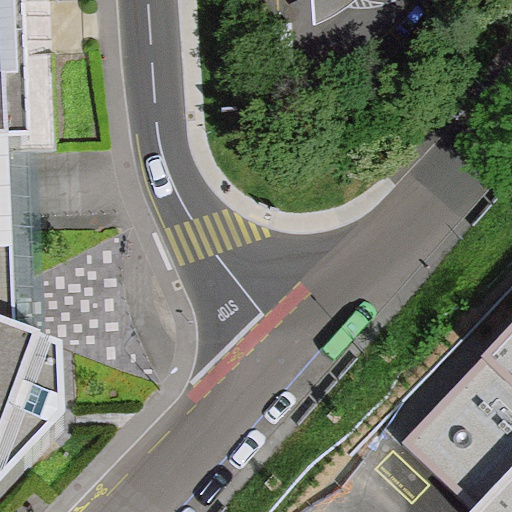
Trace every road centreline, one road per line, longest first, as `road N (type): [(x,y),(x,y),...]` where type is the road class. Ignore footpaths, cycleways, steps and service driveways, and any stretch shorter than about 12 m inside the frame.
road 1 (residential): [(298,341),(246,288),(180,192),(162,135),(151,0)]
road 2 (tertiary): [(298,341),(511,111)]
road 3 (tertiary): [(145,511),(298,341)]
